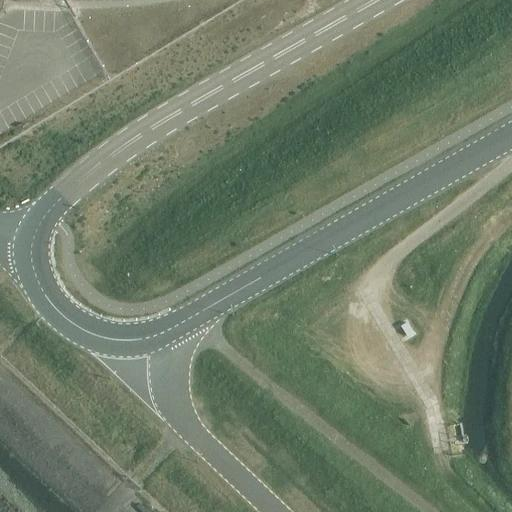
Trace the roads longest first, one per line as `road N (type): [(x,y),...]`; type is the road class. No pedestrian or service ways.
road 1 (unclassified): [(29,248),(61,196),(147,129),(376,0)]
road 2 (unclassified): [(171,329),(511,134)]
road 3 (unclassified): [(171,329),(115,340),(65,320),(35,279),(29,248)]
